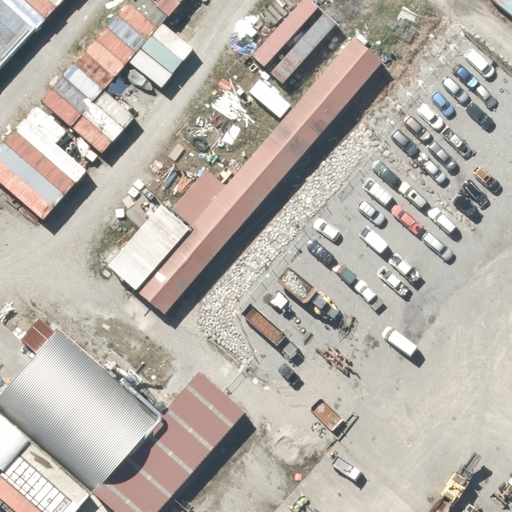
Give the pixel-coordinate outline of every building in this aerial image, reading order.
[(25,0),(45,17),(59,0),(25,0)] [(153,0),(166,12),(176,0),(153,0)] [(130,74),(144,58),(135,50),(104,24),(91,38),(130,74)] [(165,314),(387,64),(357,38),(247,163),(227,146),(176,204),(195,221),(136,288),(165,314)] [(0,408),(33,437),(91,488),(155,415),(56,328),(0,391),(0,408)] [(155,415),(91,488),(119,511),(154,511),(244,410),(196,369),(155,415)] [(62,511),(69,511),(91,488),(33,437),(9,465),(62,511)] [(0,511),(31,511),(0,484),(0,511)]
